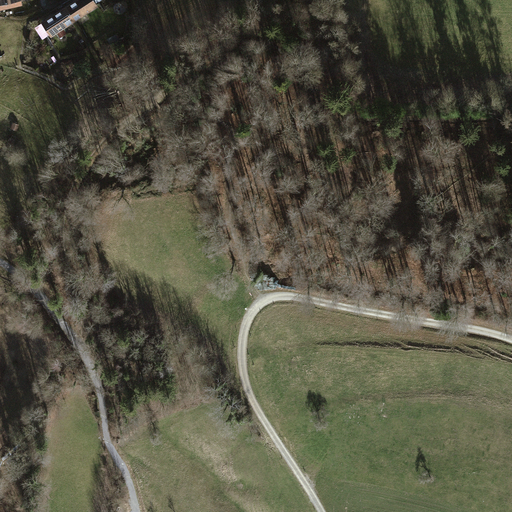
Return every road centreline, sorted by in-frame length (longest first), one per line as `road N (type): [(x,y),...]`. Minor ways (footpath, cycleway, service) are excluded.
road 1 (track): [(320,511),(243,382),(247,318),(262,302),(282,297),(511,341)]
road 2 (track): [(0,259),(93,363),(104,423),(136,511)]
